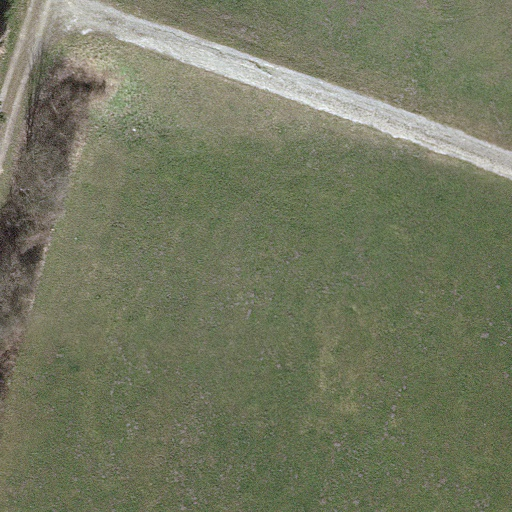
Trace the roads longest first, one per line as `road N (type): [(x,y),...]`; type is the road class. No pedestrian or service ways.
road 1 (track): [(43,11),(324,100),(511,173)]
road 2 (track): [(46,0),(0,161)]
